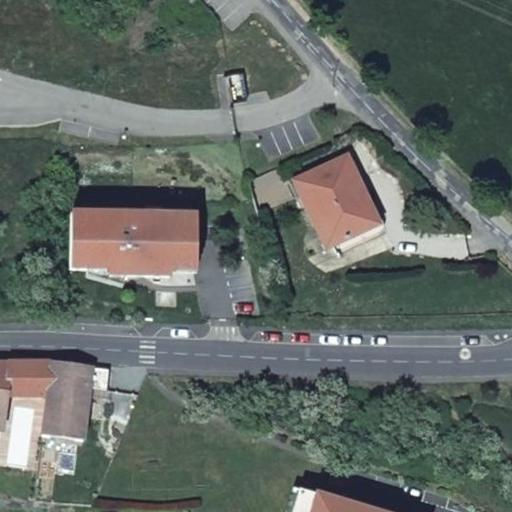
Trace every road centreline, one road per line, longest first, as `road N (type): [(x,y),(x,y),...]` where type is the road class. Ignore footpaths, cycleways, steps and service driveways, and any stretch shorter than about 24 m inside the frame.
road 1 (tertiary): [(0,347),(511,359)]
road 2 (tertiary): [(511,245),(337,77),(272,0)]
